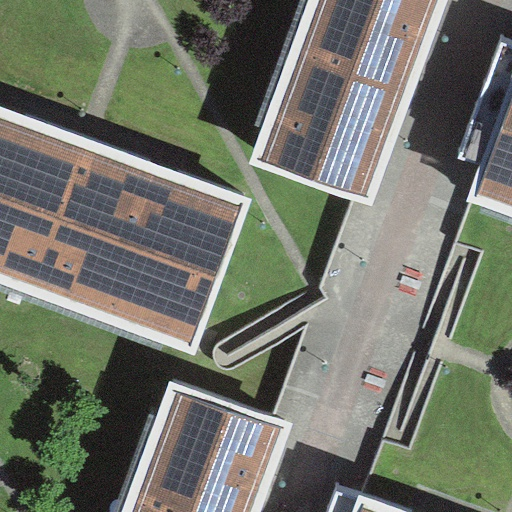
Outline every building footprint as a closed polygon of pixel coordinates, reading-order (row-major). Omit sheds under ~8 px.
[(445,0),(305,0),(245,163),(369,209),(445,0)] [(511,222),(511,72),(463,204),(511,222)] [(0,284),(35,297),(92,142),(0,108),(0,284)] [(250,199),(92,142),(35,297),(193,355),(250,199)] [(257,511),(288,427),(166,382),(118,511),(257,511)] [(350,511),(392,511),(356,499),(350,511)]
